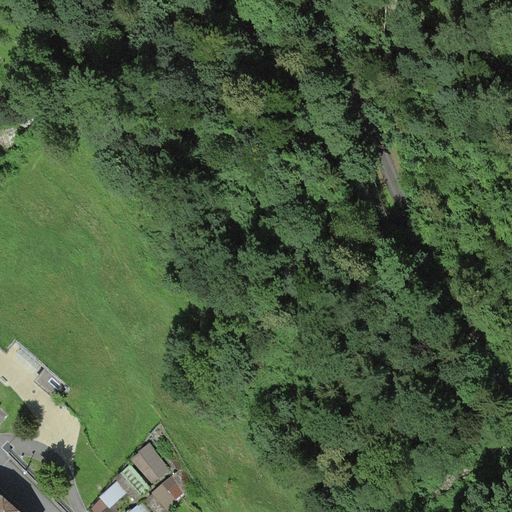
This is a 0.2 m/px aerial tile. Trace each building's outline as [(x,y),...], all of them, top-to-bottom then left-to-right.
[(171,469),(149,445),(132,461),(153,484),(171,469)] [(151,487),(129,466),(98,498),(112,511),(114,511),(129,496),(136,502),(151,487)] [(168,511),(187,495),(171,477),(146,501),(156,511),(168,511)] [(0,511),(21,511),(0,492),(0,511)] [(151,511),(142,502),(131,511),(151,511)]
